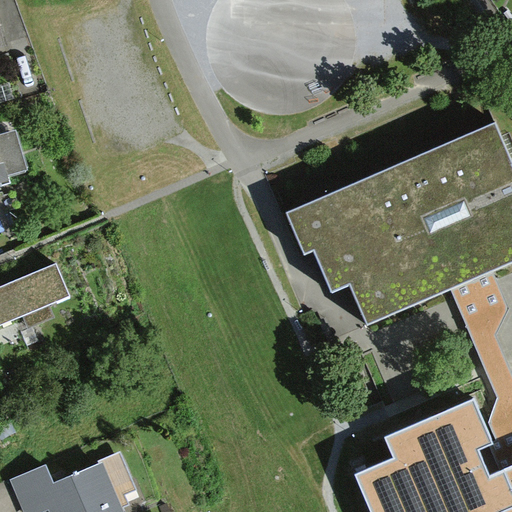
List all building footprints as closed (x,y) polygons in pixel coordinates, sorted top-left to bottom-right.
[(484,109),(276,198),(302,257),(312,252),(330,294),(347,287),(363,325),(451,287),(493,269),(511,261),(511,155),(506,158),(484,109)] [(0,184),(11,181),(8,177),(28,170),(15,130),(0,134),(0,184)] [(0,287),(0,327),(21,318),(26,330),(54,318),(49,305),(69,296),(55,264),(0,287)] [(507,303),(493,269),(451,287),(486,369),(500,405),(481,413),(493,442),(478,448),(488,473),(511,463),(511,378),(496,338),(507,303)] [(371,511),(511,511),(511,463),(488,473),(478,448),(493,442),(481,413),(476,401),(386,438),(394,459),(356,475),(371,511)] [(46,465),(12,479),(25,511),(44,511),(49,510),(49,511),(126,511),(125,507),(131,505),(126,494),(138,489),(121,450),(96,461),(98,464),(53,482),(46,465)]
